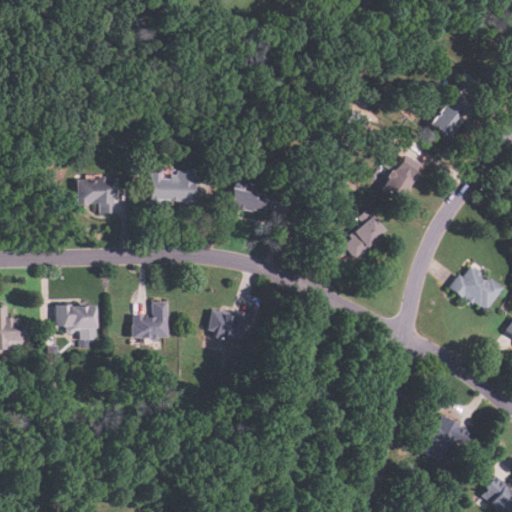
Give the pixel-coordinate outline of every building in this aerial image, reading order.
[(467,108),(451,94),(426,122),(442,136),(467,108)] [(396,200),(416,163),(397,153),(377,189),(396,200)] [(147,200),(191,202),(192,170),(148,169),(147,200)] [(113,177),(73,177),(73,203),(95,203),(95,213),(113,213),(113,177)] [(267,214),(271,196),(228,187),(224,206),(267,214)] [(358,223),(368,214),(364,209),(354,218),(358,223)] [(339,243),(352,258),(382,229),(368,215),(339,243)] [(500,286),(465,262),(447,287),(482,311),(500,286)] [(164,301),(147,301),(148,314),(128,314),(128,336),(164,336),(164,301)] [(93,303),(52,303),(52,328),(77,328),(77,339),(92,339),(93,303)] [(0,351),(4,351),(4,340),(26,340),(26,317),(3,317),(3,305),(0,305),(0,351)] [(204,332),(239,337),(243,311),(208,307),(204,332)] [(511,317),(501,330),(511,339),(511,317)] [(440,462),(449,439),(463,445),(470,428),(434,413),(418,453),(440,462)] [(503,511),(511,502),(511,492),(491,475),(476,493),(499,511),(503,511)]
